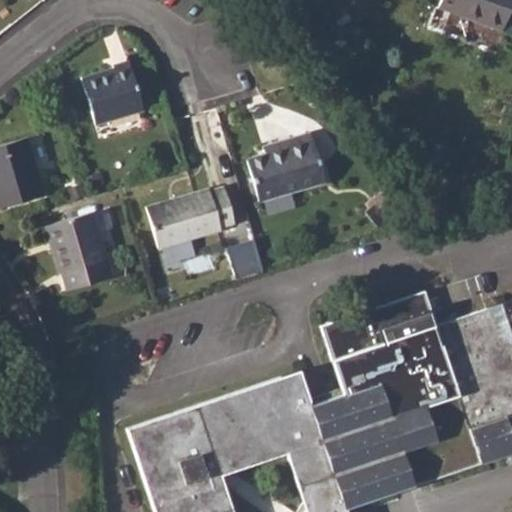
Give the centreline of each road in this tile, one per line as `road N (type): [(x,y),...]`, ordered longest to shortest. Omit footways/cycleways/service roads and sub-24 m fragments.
road 1 (residential): [(0,302),(42,362),(53,511)]
road 2 (residential): [(0,95),(130,0)]
